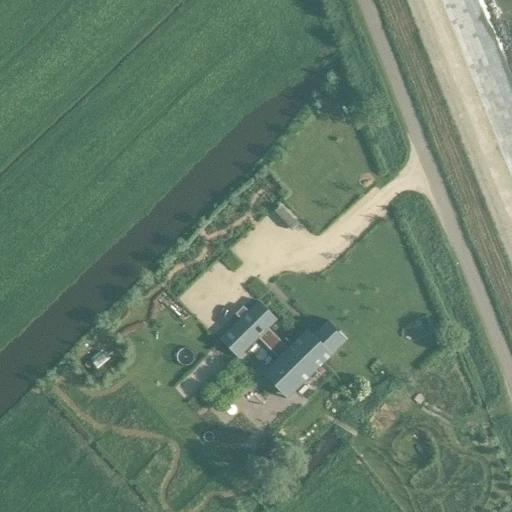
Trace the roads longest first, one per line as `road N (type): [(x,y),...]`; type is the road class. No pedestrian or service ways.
road 1 (tertiary): [(511,367),(365,0)]
road 2 (track): [(108,159),(280,0)]
